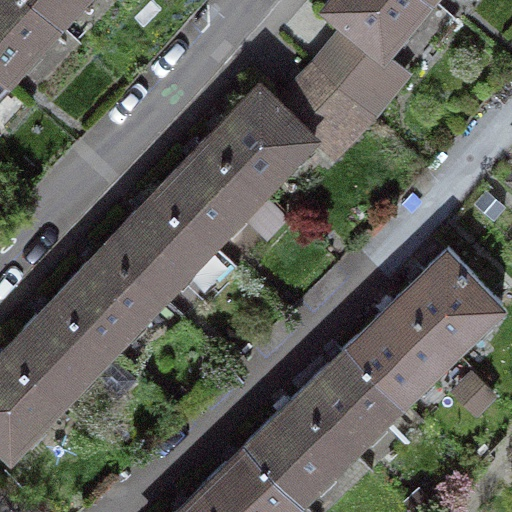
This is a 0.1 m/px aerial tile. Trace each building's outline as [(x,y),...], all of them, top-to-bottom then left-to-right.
[(0,0),(0,68),(8,75),(59,20),(36,0),(0,0)] [(36,0),(59,20),(77,0),(36,0)] [(370,67),(426,0),(326,0),(325,3),(348,22),(315,62),(371,113),(393,86),(370,67)] [(207,134),(262,187),(314,133),(323,142),(359,104),(368,112),(367,113),(369,115),(371,113),(315,62),(281,98),(260,79),(218,122),(207,134)] [(195,146),(157,186),(212,239),(262,187),(207,134),(195,146)] [(107,239),(162,292),(212,239),(157,186),(146,198),(107,239)] [(95,251),(57,291),(112,344),(162,292),(107,239),(95,251)] [(412,280),(401,290),(455,346),(501,301),(447,246),(412,280)] [(455,346),(401,290),(390,301),(350,340),(403,395),(455,346)] [(112,344),(57,291),(45,303),(7,344),(62,396),(112,344)] [(339,351),(298,390),(352,445),(403,395),(350,340),(339,351)] [(0,439),(11,450),(62,396),(7,344),(0,350),(0,439)] [(352,445),(298,390),(287,400),(247,439),(301,495),(352,445)] [(282,511),(301,495),(247,439),(236,450),(195,489),(217,511),(282,511)] [(217,511),(195,489),(184,499),(171,511),(217,511)]
